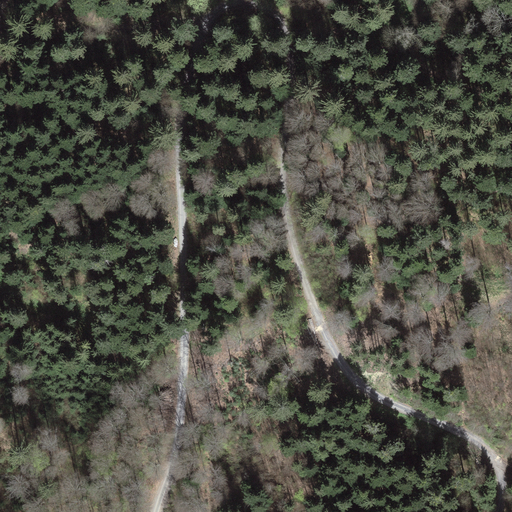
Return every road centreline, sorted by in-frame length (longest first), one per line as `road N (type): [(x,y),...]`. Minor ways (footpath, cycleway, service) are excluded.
road 1 (track): [(497,511),(505,474),(477,439),(377,397),(343,370),(308,293),(280,179),(288,31),(252,0)]
road 2 (track): [(158,511),(176,448),(182,371),(181,109),(209,20)]
road 3 (track): [(280,17),(399,51),(461,86),(511,96)]
road 4 (track): [(209,20),(0,33)]
